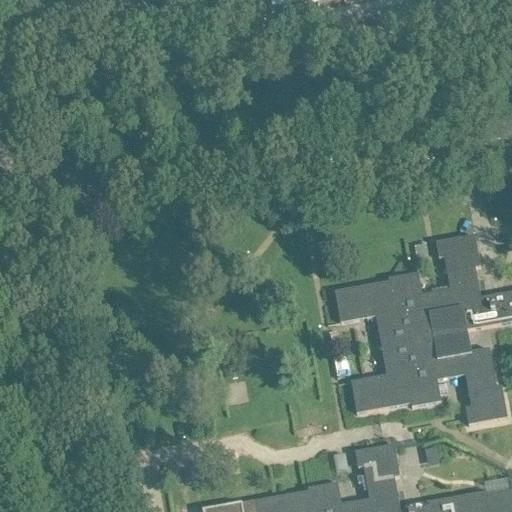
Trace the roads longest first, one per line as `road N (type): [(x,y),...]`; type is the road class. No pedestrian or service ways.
road 1 (residential): [(0,187),(511,162)]
road 2 (residential): [(56,511),(0,201)]
